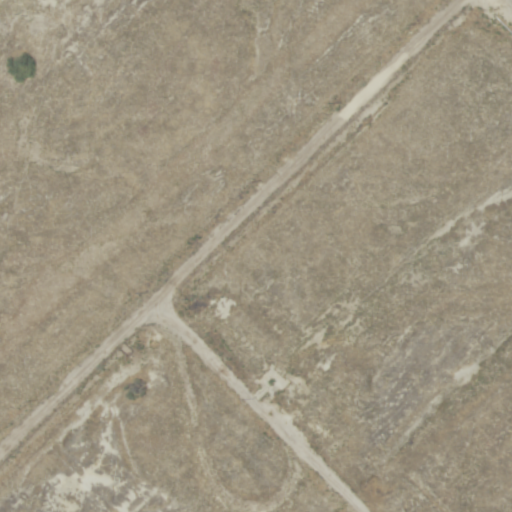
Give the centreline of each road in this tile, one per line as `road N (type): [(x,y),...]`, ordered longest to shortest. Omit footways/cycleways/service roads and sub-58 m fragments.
road 1 (track): [(0,443),(137,288),(364,511)]
road 2 (track): [(446,0),(330,130),(137,288)]
